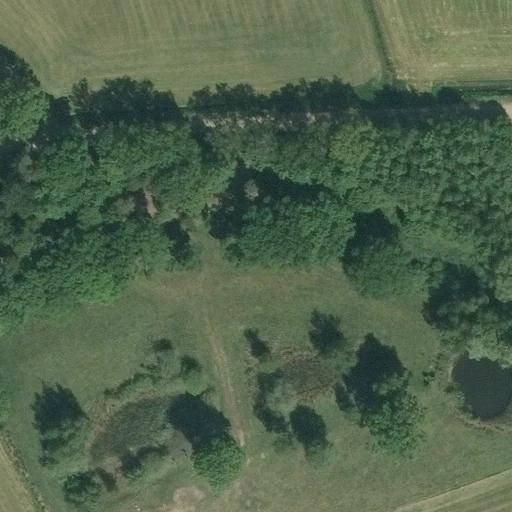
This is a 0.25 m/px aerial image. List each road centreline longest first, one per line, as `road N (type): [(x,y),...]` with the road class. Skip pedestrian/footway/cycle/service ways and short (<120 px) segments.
road 1 (track): [(511,112),(46,140)]
road 2 (track): [(33,141),(119,278)]
